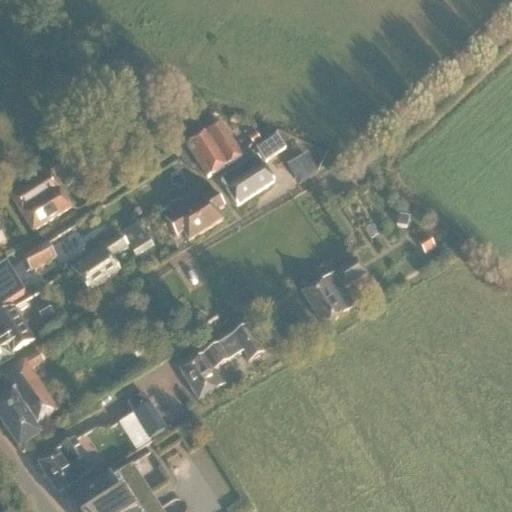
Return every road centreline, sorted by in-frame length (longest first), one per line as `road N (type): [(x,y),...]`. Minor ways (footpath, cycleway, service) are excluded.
road 1 (residential): [(0,372),(334,168)]
road 2 (residential): [(0,264),(178,151)]
